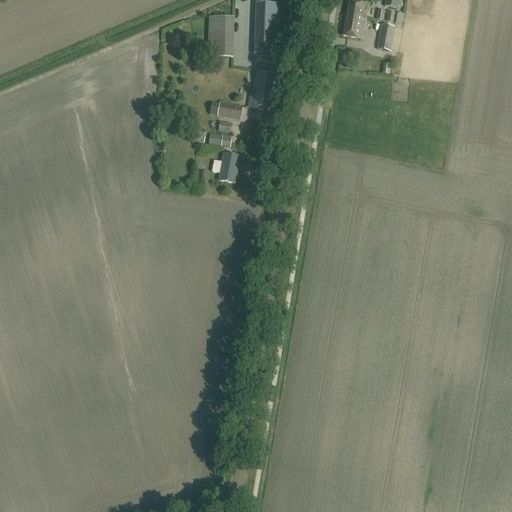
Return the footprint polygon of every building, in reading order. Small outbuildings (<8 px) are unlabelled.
[(348,2),(346,13),(358,15),(358,17),(366,18),(368,5),(362,4),(362,2),(361,0),(358,0),(356,0),(355,1),(355,3),(348,2)] [(398,0),(385,0),(385,7),(397,9),(398,0)] [(253,32),(252,60),(273,61),(275,9),(267,9),(266,33),(253,32)] [(358,15),(346,13),(343,37),(363,40),(366,18),(358,17),(358,15)] [(235,19),(210,18),(209,59),(234,60),(235,19)] [(396,29),(382,26),(378,50),(392,53),(396,29)] [(280,77),(256,72),(253,90),(252,90),(248,109),(273,114),(280,77)] [(243,114),(244,108),(222,104),(221,110),(243,114)] [(242,123),(244,116),(214,109),(213,117),(242,123)] [(240,158),(224,155),(219,182),(235,185),(240,158)]
